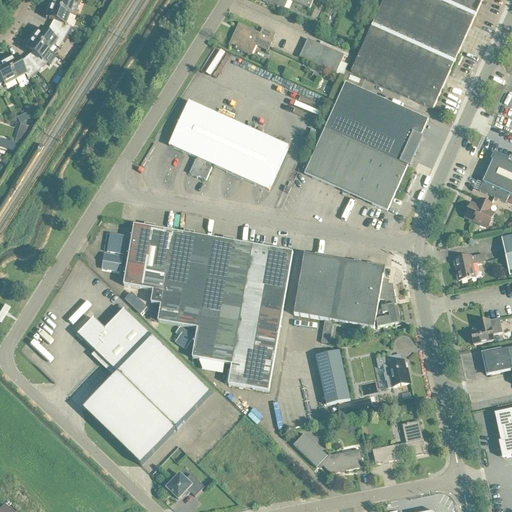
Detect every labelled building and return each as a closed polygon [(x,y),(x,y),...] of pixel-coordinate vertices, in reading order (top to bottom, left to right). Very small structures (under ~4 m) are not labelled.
[(79,5),(81,0),(50,0),(48,6),(69,14),(73,3),(79,5)] [(108,9),(112,3),(106,0),(104,0),(102,6),(108,9)] [(329,0),(263,0),(262,2),(283,12),(288,0),(289,0),(310,9),(313,0),(317,0),(327,5),(329,0)] [(458,56),(481,3),(473,0),(384,0),(376,19),(458,56)] [(65,25),(69,14),(48,6),(45,14),(47,15),(45,19),(46,19),(58,23),(54,30),(66,36),(71,27),(65,25)] [(433,110),(434,108),(458,56),(376,19),(352,73),(433,110)] [(260,35),(248,29),(239,25),(238,27),(238,28),(237,32),(236,32),(229,47),(235,49),(234,49),(236,50),(251,56),(249,55),(253,46),(267,52),(275,35),(262,29),(260,35)] [(50,37),(40,29),(41,29),(40,28),(38,32),(36,31),(31,38),(49,51),(53,46),(59,49),(61,45),(66,36),(54,30),(50,37)] [(49,51),(31,38),(26,45),(27,46),(25,49),(26,49),(36,56),(29,62),(38,72),(47,64),(42,61),(49,51)] [(319,46),(307,40),(299,59),(336,75),(342,77),(348,66),(341,63),(344,57),(347,58),(349,55),(321,42),(319,46)] [(22,68),(17,57),(17,56),(13,58),(12,57),(4,61),(15,81),(25,75),(28,80),(38,72),(29,62),(22,68)] [(15,81),(4,61),(0,63),(0,78),(4,86),(3,86),(4,87),(15,81)] [(338,102),(325,130),(408,167),(410,168),(424,138),(421,136),(426,127),(428,121),(419,117),(346,84),(345,86),(338,102)] [(289,148),(262,136),(189,103),(169,147),(198,160),(197,162),(196,161),(190,175),(197,178),(197,177),(206,181),(212,168),(211,168),(212,166),(269,192),(289,148)] [(35,110),(24,115),(27,122),(38,116),(35,110)] [(19,133),(29,136),(33,128),(21,125),(21,126),(19,133)] [(387,212),(408,167),(325,130),(305,175),(387,212)] [(511,164),(495,157),(483,184),(479,191),(507,204),(510,196),(511,197),(511,164)] [(488,213),(491,205),(490,205),(480,200),(477,207),(478,208),(477,210),(471,207),(465,219),(474,223),(487,229),(493,215),(488,213)] [(124,287),(134,288),(153,292),(151,305),(162,306),(159,319),(159,323),(198,330),(193,360),(232,366),(229,386),(269,393),(293,254),(135,227),(124,287)] [(509,277),(511,276),(511,237),(501,240),(509,277)] [(305,256),(294,316),(374,330),(374,328),(378,309),(379,300),(383,280),(384,270),(305,256)] [(484,264),(482,256),(470,258),(470,257),(464,258),(454,261),(459,282),(468,280),(474,279),(472,266),(484,264)] [(386,302),(387,307),(397,305),(393,285),(389,285),(389,281),(383,280),(379,300),(386,302)] [(377,330),(401,325),(397,305),(387,307),(378,309),(374,328),(377,329),(377,330)] [(5,306),(0,313),(0,323),(0,324),(10,309),(5,306)] [(211,395),(125,312),(106,331),(94,320),(78,337),(118,376),(84,411),(141,467),(211,395)] [(478,332),(471,333),(474,346),(494,342),(492,336),(503,334),(499,319),(477,324),(478,332)] [(511,350),(507,351),(484,356),(488,377),(511,372),(511,350)] [(327,407),(350,401),(339,352),(316,358),(327,407)] [(391,357),(376,360),(378,368),(383,367),(385,374),(384,374),(385,382),(387,382),(388,389),(392,389),(411,384),(409,377),(407,376),(404,362),(393,364),(391,357)] [(370,399),(338,407),(340,417),(372,410),(370,399)] [(254,409),(262,417),(269,411),(261,402),(254,409)] [(235,419),(238,412),(233,410),(230,417),(235,419)] [(511,411),(504,413),(495,415),(495,416),(501,443),(499,443),(502,459),(511,457),(511,411)] [(318,417),(292,423),(293,427),(319,421),(318,417)] [(399,446),(401,457),(414,454),(415,457),(423,455),(420,442),(423,441),(419,422),(402,426),(406,444),(399,446)] [(328,457),(312,442),(304,435),(293,447),(316,469),(317,468),(320,471),(323,467),(331,476),(341,473),(341,475),(346,473),(346,472),(364,468),(360,451),(333,457),(330,455),(328,457)] [(402,460),(401,457),(399,446),(373,452),(376,466),(402,460)] [(186,482),(180,476),(172,485),(170,483),(165,489),(170,495),(172,494),(179,500),(188,491),(195,498),(205,488),(192,476),(186,482)]
